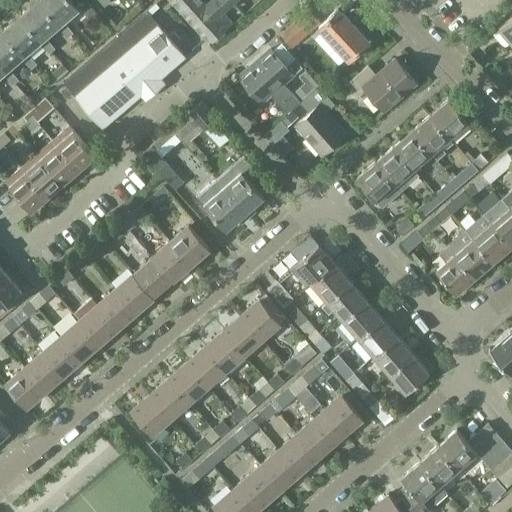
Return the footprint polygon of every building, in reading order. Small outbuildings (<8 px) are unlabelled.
[(40,0),(36,0),(21,13),(43,39),(39,42),(50,53),(56,48),(46,36),(57,26),(61,23),(40,0)] [(73,0),(40,0),(61,23),(57,26),(69,37),(74,33),(64,21),(80,7),(73,0)] [(223,12),(236,0),(209,0),(207,3),(204,0),(170,0),(210,43),(233,23),(223,12)] [(321,24),(319,26),(349,59),(369,42),(338,8),(321,24)] [(312,32),(319,26),(321,24),(309,10),(281,33),(292,45),(310,29),(312,32)] [(161,77),(186,56),(146,11),(65,83),(103,127),(142,93),(147,99),(166,83),(161,77)] [(21,13),(2,29),(24,54),(21,57),(32,68),(37,63),(27,52),(39,42),(43,39),(21,13)] [(511,15),(498,27),(511,42),(511,41),(511,15)] [(2,29),(0,31),(0,63),(6,70),(3,73),(14,83),(19,79),(9,68),(21,57),(24,54),(2,29)] [(299,100),(282,82),(291,73),(292,75),(302,65),(294,57),(285,65),(270,48),(240,75),(242,78),(242,82),(247,88),(251,88),(262,100),(270,93),(287,112),(299,100)] [(363,87),(384,111),(416,83),(395,59),(376,75),(368,65),(350,81),(358,91),(363,87)] [(62,62),(52,71),(57,78),(68,69),(62,62)] [(337,102),(319,83),(300,101),(310,111),(296,124),(325,155),(348,133),(328,111),(337,102)] [(54,107),(45,97),(28,110),(33,116),(37,121),(54,107)] [(449,99),(430,114),(450,137),(468,121),(449,99)] [(189,113),(171,128),(176,133),(175,134),(195,156),(202,150),(192,139),(199,133),(205,140),(210,136),(219,147),(228,139),(234,145),(238,142),(218,119),(215,122),(199,104),(189,113)] [(430,114),(412,130),(431,153),(437,159),(446,152),(440,145),(450,137),(430,114)] [(39,123),(33,116),(25,122),(31,129),(39,123)] [(281,119),(263,133),(272,143),(289,129),(281,119)] [(176,133),(171,128),(153,144),(152,144),(143,153),(175,189),(185,180),(169,163),(157,150),(175,134),(176,133)] [(73,130),(57,144),(79,169),(95,155),(73,130)] [(412,130),(393,146),(413,169),(414,168),(431,153),(412,130)] [(5,131),(0,134),(0,140),(4,144),(11,138),(5,131)] [(57,144),(42,157),(63,183),(79,169),(57,144)] [(393,146),(375,161),(401,190),(409,183),(419,175),(414,168),(413,169),(393,146)] [(471,160),(470,161),(478,170),(487,161),(481,153),(471,161),(471,160)] [(244,155),(216,179),(245,211),(263,196),(258,190),(267,182),(244,155)] [(42,157),(26,171),(48,196),(63,183),(42,157)] [(481,174),(489,183),(508,167),(500,158),(481,174)] [(401,190),(375,161),(357,177),(377,200),(382,206),(401,190)] [(478,170),(470,161),(462,168),(462,169),(453,177),(460,186),(478,170)] [(48,196),(26,171),(10,185),(32,211),(48,196)] [(472,183),(463,189),(470,197),(488,182),(481,174),(471,182),(472,183)] [(245,211),(216,179),(197,195),(226,228),(245,211)] [(444,184),(434,193),(441,201),(451,192),(444,184)] [(148,197),(155,205),(171,193),(165,185),(161,186),(148,197)] [(511,188),(502,197),(511,209),(511,188)] [(463,189),(445,205),(452,213),(470,197),(463,189)] [(441,201),(434,193),(416,209),(423,217),(438,203),(441,201)] [(511,209),(502,197),(483,213),(511,245),(511,209)] [(445,205),(426,221),(433,229),(452,213),(445,205)] [(139,206),(122,222),(128,229),(146,213),(139,206)] [(483,213),(465,228),(493,261),(511,245),(483,213)] [(397,225),(404,233),(414,224),(408,216),(397,225)] [(433,229),(426,221),(401,243),(408,251),(423,239),(423,237),(433,229)] [(128,229),(122,222),(112,230),(119,238),(128,229)] [(189,224),(170,240),(190,263),(209,246),(189,224)] [(446,244),(448,245),(476,277),(493,261),(465,228),(446,244)] [(109,244),(104,237),(94,246),(100,252),(109,244)] [(170,240),(151,256),(171,279),(190,263),(170,240)] [(303,272),(311,282),(334,262),(318,244),(296,264),(290,268),(298,277),(303,272)] [(448,245),(439,253),(446,261),(436,270),(456,293),(476,277),(448,245)] [(82,268),(91,260),(85,254),(76,261),(82,268)] [(151,256),(134,271),(153,295),(171,279),(151,256)] [(311,282),(327,300),(350,281),(334,262),(311,282)] [(63,284),(73,276),(67,269),(58,277),(63,284)] [(134,271),(116,287),(135,310),(153,295),(134,271)] [(8,274),(0,280),(0,309),(22,290),(8,274)] [(283,307),(292,300),(293,298),(277,279),(267,288),(283,307)] [(327,300),(343,319),(365,299),(350,281),(327,300)] [(37,308),(56,292),(49,283),(30,300),(37,308)] [(116,287),(98,303),(117,326),(135,310),(116,287)] [(259,298),(241,314),(260,337),(279,321),(259,298)] [(343,319),(359,337),(382,318),(365,299),(343,319)] [(20,323),(37,308),(30,300),(13,315),(20,323)] [(287,312),(299,325),(307,318),(292,300),(283,307),(287,312)] [(322,305),(329,313),(333,309),(326,301),(322,305)] [(98,303),(79,319),(99,342),(117,326),(98,303)] [(241,314),(223,329),(242,352),(260,337),(241,314)] [(0,335),(2,338),(20,323),(13,315),(0,325),(0,335)] [(299,325),(315,343),(323,336),(307,318),(299,325)] [(359,337),(374,355),(397,335),(382,318),(359,337)] [(79,319),(61,335),(81,357),(99,342),(79,319)] [(223,329),(204,345),(224,368),(242,352),(223,329)] [(511,332),(491,351),(490,350),(489,351),(511,377),(511,332)] [(61,335),(43,350),(63,373),(81,357),(61,335)] [(374,355),(390,373),(413,354),(397,335),(374,355)] [(323,336),(315,343),(323,353),(331,346),(323,336)] [(204,345),(186,361),(206,384),(224,368),(204,345)] [(43,350),(25,366),(45,389),(63,373),(43,350)] [(330,361),(339,371),(347,364),(339,354),(330,361)] [(413,354),(390,373),(406,392),(429,372),(413,354)] [(285,365),(293,373),(303,365),(295,356),(285,365)] [(322,371),(328,366),(329,365),(322,358),(316,363),(322,371)] [(186,361),(168,376),(188,399),(206,384),(186,361)] [(301,375),(308,383),(323,371),(322,371),(316,363),(315,362),(301,375)] [(45,389),(25,366),(7,382),(26,405),(45,389)] [(346,380),(361,398),(370,390),(354,372),(346,380)] [(277,373),(267,381),(274,389),(283,381),(277,373)] [(168,376),(150,392),(170,415),(188,399),(168,376)] [(267,381),(249,397),(256,405),(274,389),(267,381)] [(288,387),(270,403),(277,411),(295,395),(288,387)] [(370,390),(361,398),(369,407),(385,425),(393,417),(370,390)] [(170,415),(150,392),(130,409),(158,441),(168,432),(161,423),(170,415)] [(342,393),(314,417),(324,428),(333,420),(343,432),(362,416),(342,393)] [(256,405),(249,397),(232,412),(238,420),(256,405)] [(270,403),(252,418),(259,426),(277,411),(270,403)] [(0,438),(9,430),(0,419),(0,416),(4,414),(0,409),(0,438)] [(314,417),(296,433),(316,456),(343,432),(333,420),(324,428),(314,417)] [(259,426),(252,418),(242,426),(249,435),(259,426)] [(223,420),(213,428),(220,436),(230,427),(223,420)] [(475,451),(496,432),(488,423),(467,441),(475,451)] [(220,436),(213,428),(195,444),(202,452),(220,436)] [(457,429),(438,445),(458,468),(476,452),(475,451),(467,441),(457,429)] [(483,460),(504,442),(496,432),(475,451),(476,452),(483,460)] [(296,433),(278,448),(298,471),(316,456),(296,433)] [(219,446),(226,454),(240,442),(233,434),(219,446)] [(511,450),(504,442),(483,460),(491,469),(511,450)] [(438,445),(420,461),(440,484),(458,468),(438,445)] [(278,448),(260,464),(279,487),(298,471),(278,448)] [(511,466),(511,450),(491,469),(499,478),(511,466)] [(177,460),(183,467),(193,459),(186,452),(177,460)] [(180,479),(188,488),(213,465),(206,457),(180,479)] [(403,497),(415,511),(429,511),(431,511),(429,508),(447,492),(440,484),(420,461),(401,478),(406,484),(398,491),(403,497)] [(260,464),(233,488),(242,499),(252,491),(262,503),(279,487),(260,464)] [(511,482),(511,466),(499,478),(507,487),(511,482)] [(481,495),(488,503),(498,495),(491,487),(481,495)] [(242,499),(233,488),(213,504),(219,511),(251,511),(262,503),(252,491),(242,499)] [(389,493),(370,509),(371,511),(415,511),(403,497),(397,502),(389,493)] [(463,510),(464,511),(476,511),(480,509),(473,502),(463,510)]
